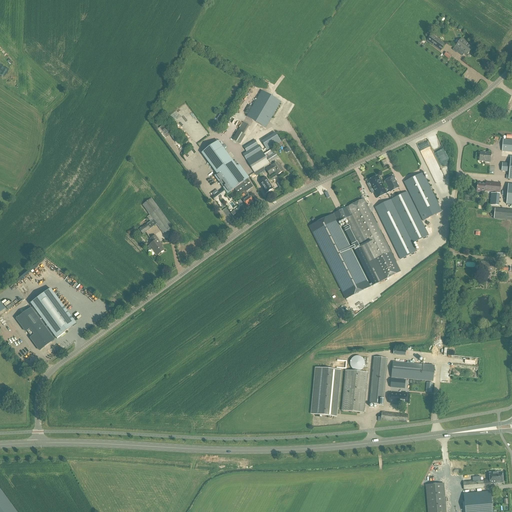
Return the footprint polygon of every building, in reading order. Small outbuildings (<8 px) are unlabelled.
[(427,41),(441,51),(446,45),(432,35),(427,41)] [(464,54),(467,56),(473,47),(461,39),(455,47),(461,51),(460,53),(463,55),(464,54)] [(281,102),(262,91),(247,117),(266,128),(281,102)] [(243,123),(237,134),(244,138),(245,136),(243,134),(248,125),(243,123)] [(281,142),(275,133),(262,142),(264,146),(267,151),(281,142)] [(502,152),(511,152),(511,140),(503,140),(502,152)] [(219,141),(202,153),(217,175),(215,176),(227,194),(249,178),(240,165),(237,167),(219,141)] [(270,164),(266,158),(257,144),(244,152),(245,153),(243,154),(255,174),(258,171),(264,168),(270,164)] [(270,164),(278,158),(275,153),(267,158),(270,164)] [(486,162),(490,163),(491,153),(487,153),(480,153),(479,161),(486,162)] [(511,156),(511,157),(510,164),(503,163),(502,172),(510,172),(509,180),(511,179),(511,156)] [(275,172),(277,176),(284,172),(278,162),(266,170),(270,176),(275,172)] [(350,173),(354,186),(361,184),(357,171),(350,173)] [(423,173),(404,182),(423,221),(442,212),(423,173)] [(258,182),(266,194),(273,189),(266,177),(258,182)] [(385,182),(381,184),(378,177),(369,181),(373,188),(372,189),(377,199),(387,194),(383,187),(387,185),(390,192),(399,188),(394,177),(385,181),(385,182)] [(477,184),(477,193),(482,193),(482,191),(499,193),(500,184),(486,183),(486,185),(477,184)] [(215,202),(226,194),(222,189),(218,192),(217,190),(212,194),(214,196),(212,197),(215,202)] [(253,201),(246,192),(240,196),(247,206),(253,201)] [(378,214),(400,260),(417,252),(412,243),(428,235),(407,192),(384,204),(386,209),(378,214)] [(490,206),(499,207),(500,194),(491,193),(490,206)] [(150,215),(147,217),(150,222),(147,225),(146,224),(139,230),(143,235),(151,229),(150,229),(156,225),(164,235),(173,228),(152,199),(142,205),(150,215)] [(400,272),(380,231),(380,230),(377,223),(376,223),(364,199),(309,226),(345,299),(369,287),(337,223),(350,216),(358,232),(357,233),(361,240),(362,240),(364,245),(355,250),(373,286),(400,272)] [(357,242),(348,225),(343,228),(352,245),(351,245),(354,249),(359,247),(357,242)] [(150,244),(158,255),(165,251),(162,247),(163,246),(155,236),(150,239),(153,243),(150,244)] [(478,272),(493,273),(494,264),(485,263),(485,262),(481,262),(481,263),(479,263),(478,272)] [(76,324),(51,289),(31,304),(33,307),(31,309),(17,319),(26,331),(28,330),(32,337),(31,338),(40,351),(54,340),(51,336),(53,335),(56,339),(76,324)] [(348,306),(359,300),(356,295),(346,301),(348,306)] [(359,356),(358,356),(356,356),(355,357),(353,357),(352,358),(351,359),(350,361),(350,362),(350,364),(350,365),(351,367),(352,368),(353,369),(354,370),(355,371),(357,371),(358,371),(360,371),(361,370),(363,369),(363,368),(364,366),(365,365),(365,363),(365,362),(364,360),(363,359),(362,358),(361,357),(359,356)] [(383,406),(388,359),(374,358),(370,404),(383,406)] [(393,362),(391,378),(433,382),(434,366),(393,362)] [(340,371),(316,368),(312,415),(336,417),(340,371)] [(364,413),(368,373),(345,371),(342,411),(364,413)] [(389,403),(406,405),(407,394),(403,393),(403,394),(390,393),(389,403)] [(382,412),(381,421),(407,423),(408,414),(382,412)] [(489,473),(490,480),(490,484),(503,483),(502,472),(489,473)] [(490,484),(490,480),(465,482),(465,490),(490,488),(490,484)] [(460,511),(459,482),(451,482),(452,511),(460,511)] [(428,511),(446,511),(444,484),(426,485),(428,511)] [(0,511),(16,511),(0,490),(0,511)] [(492,511),(491,492),(464,494),(465,511),(492,511)]
